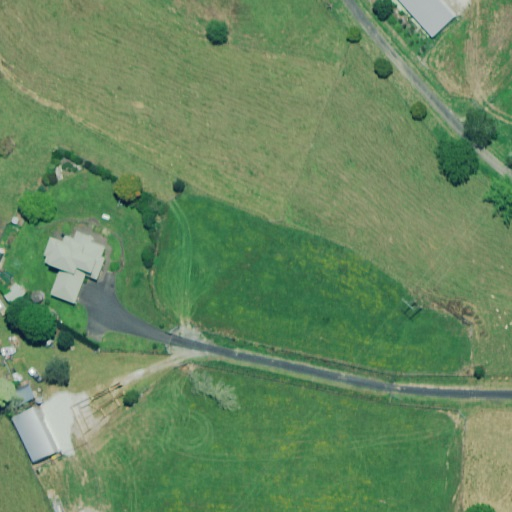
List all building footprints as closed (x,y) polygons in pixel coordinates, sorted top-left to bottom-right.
[(457,16),(442,0),(399,0),(433,38),(457,16)] [(65,243),(53,239),(46,256),(48,257),(46,263),(63,269),(53,295),(76,304),(87,276),(98,280),(110,249),(92,242),(94,238),(79,233),(76,241),(67,238),(65,243)] [(15,283),(3,271),(0,273),(0,290),(3,294),(15,283)] [(27,293),(18,284),(6,296),(15,306),(27,293)] [(57,453),(37,409),(15,420),(35,463),(57,453)]
